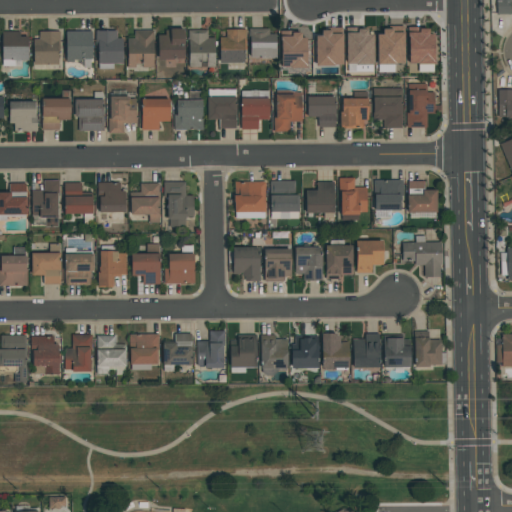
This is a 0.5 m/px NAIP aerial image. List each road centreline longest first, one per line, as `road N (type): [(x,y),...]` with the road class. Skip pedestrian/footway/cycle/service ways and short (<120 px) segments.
road 1 (track): [(475,478),(306,469),(0,479)]
road 2 (residential): [(0,159),(470,156)]
road 3 (residential): [(0,312),(366,307),(399,298)]
road 4 (residential): [(0,6),(266,3)]
road 5 (residential): [(307,1),(466,3)]
road 6 (secondary): [(465,0),(470,156)]
road 7 (residential): [(214,159),(215,310)]
road 8 (secondary): [(472,310),(475,460)]
